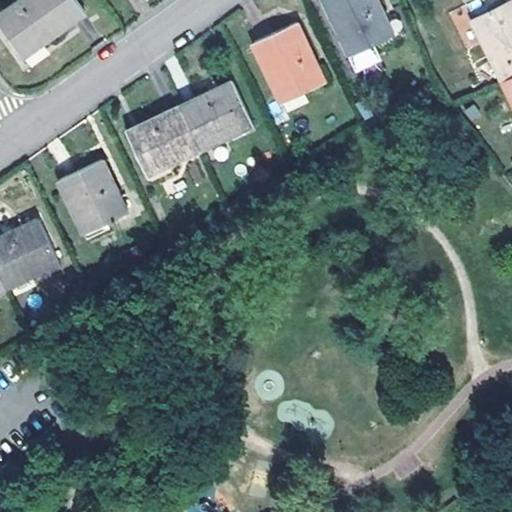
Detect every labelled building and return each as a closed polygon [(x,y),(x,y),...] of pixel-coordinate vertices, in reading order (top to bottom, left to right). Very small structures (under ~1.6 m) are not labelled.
[(20,0),(0,14),(0,20),(24,56),(86,12),(78,0),(20,0)] [(377,0),(325,0),(357,67),(379,56),(373,41),(392,32),(377,0)] [(511,0),(505,0),(472,16),(503,79),(511,74),(511,0)] [(297,21),(254,40),(282,100),(325,80),(297,21)] [(511,74),(503,79),(511,97),(511,74)] [(234,80),(180,104),(200,148),(254,123),(234,80)] [(368,95),(357,100),(364,115),(375,110),(368,95)] [(180,104),(128,128),(148,172),(200,148),(180,104)] [(483,114),(478,104),(469,108),(473,118),(483,114)] [(103,158),(59,178),(84,231),(127,211),(103,158)] [(40,217),(0,235),(0,268),(7,285),(60,260),(40,217)]
